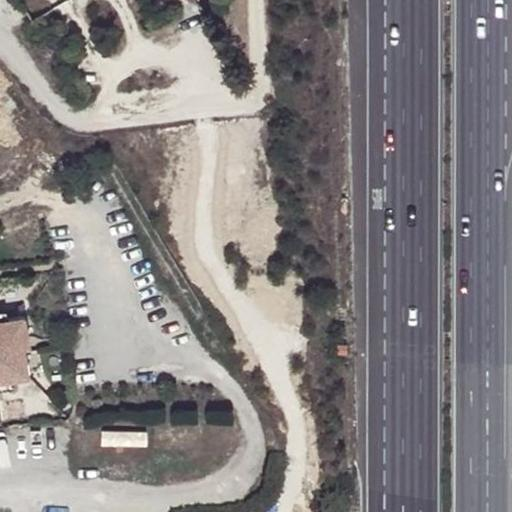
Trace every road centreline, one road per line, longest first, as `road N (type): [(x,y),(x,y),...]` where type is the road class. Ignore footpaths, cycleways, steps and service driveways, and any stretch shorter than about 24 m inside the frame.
road 1 (motorway): [(399,0),(403,511)]
road 2 (motorway): [(481,511),(483,0)]
road 3 (unclassified): [(0,38),(57,111),(74,118),(159,102),(239,104),(255,99),(259,78),(256,0)]
